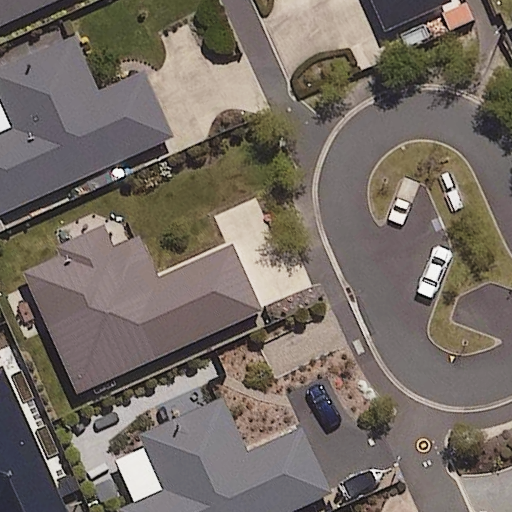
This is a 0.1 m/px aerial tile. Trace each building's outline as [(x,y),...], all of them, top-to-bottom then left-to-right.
[(0,0),(0,30),(68,0),(0,0)] [(453,7),(449,0),(370,0),(387,36),(453,7)] [(102,96),(78,44),(0,78),(0,92),(19,135),(0,143),(0,219),(174,141),(145,77),(102,96)] [(117,253),(107,231),(64,251),(68,261),(28,279),(82,398),(265,315),(235,250),(162,284),(142,242),(117,253)] [(251,459),(225,401),(145,438),(151,451),(120,465),(140,508),(131,511),(299,511),(336,496),(307,433),(251,459)]
